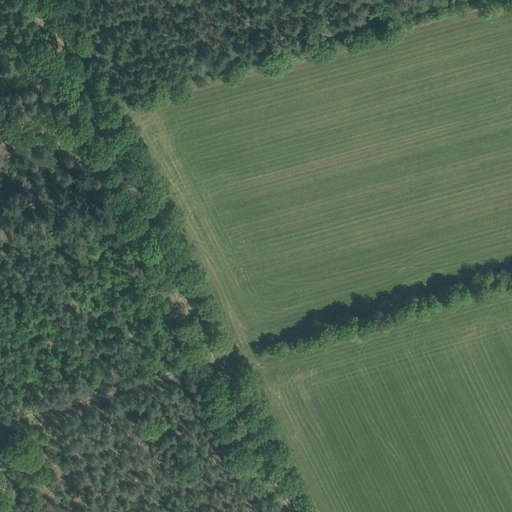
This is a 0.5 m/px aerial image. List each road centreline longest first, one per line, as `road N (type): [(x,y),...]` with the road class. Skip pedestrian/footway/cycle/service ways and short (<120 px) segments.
road 1 (track): [(42,0),(220,359)]
road 2 (track): [(220,359),(0,421)]
road 3 (track): [(293,511),(220,359)]
